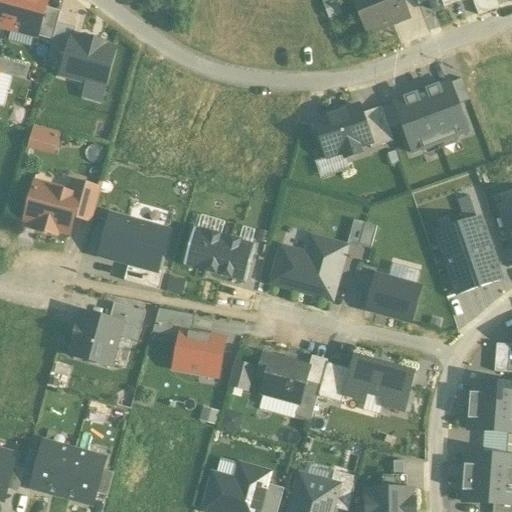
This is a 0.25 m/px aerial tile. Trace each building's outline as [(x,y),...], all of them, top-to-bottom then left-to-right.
[(0,0),(0,26),(7,29),(15,0),(0,0)] [(15,0),(7,29),(36,37),(44,7),(46,0),(15,0)] [(400,0),(353,0),(367,34),(408,17),(400,0)] [(464,0),(428,0),(433,12),(464,0)] [(44,7),(36,37),(52,41),(60,12),(44,7)] [(68,49),(65,63),(61,75),(86,82),(104,86),(114,50),(100,46),(101,43),(86,39),(85,42),(71,38),(68,49)] [(47,58),(65,63),(68,49),(51,45),(47,58)] [(462,79),(450,83),(458,105),(470,101),(462,79)] [(104,86),(86,82),(82,97),(102,103),(106,87),(104,86)] [(393,104),(401,126),(410,153),(468,133),(458,105),(450,83),(438,87),(437,84),(403,96),(404,100),(393,104)] [(393,104),(381,109),(389,130),(401,126),(393,104)] [(370,143),(360,115),(357,106),(314,122),(327,157),(342,152),(344,158),(360,153),(358,147),(368,143),(370,143)] [(381,107),(360,115),(370,143),(368,143),(370,149),(393,141),(389,130),(381,109),(381,107)] [(30,142),(39,145),(43,131),(33,128),(30,142)] [(43,131),(39,145),(55,149),(58,135),(43,131)] [(72,217),(77,218),(85,187),(75,184),(72,195),(54,190),(51,191),(51,193),(34,188),(32,193),(28,196),(25,208),(27,212),(25,219),(25,221),(26,221),(39,224),(38,227),(53,232),(54,229),(67,232),(68,233),(69,231),(72,217)] [(85,187),(77,218),(91,222),(100,190),(85,187)] [(457,201),(465,224),(476,220),(468,197),(457,201)] [(511,203),(500,207),(507,228),(511,225),(511,203)] [(100,255),(157,271),(168,231),(111,216),(100,255)] [(437,234),(444,254),(485,240),(478,219),(476,220),(465,224),(437,234)] [(364,224),(353,221),(347,244),(358,247),(364,224)] [(376,227),(364,224),(358,247),(370,250),(376,227)] [(193,227),(182,266),(244,283),(254,244),(193,227)] [(311,238),(306,255),(281,248),(271,283),(331,300),(345,248),(311,238)] [(492,259),(485,240),(444,254),(451,274),(492,259)] [(499,280),(492,259),(451,274),(456,288),(458,294),(499,280)] [(444,292),(456,288),(451,274),(439,277),(444,292)] [(420,289),(375,277),(366,310),(410,322),(420,289)] [(113,304),(109,321),(119,324),(116,336),(137,342),(145,313),(113,304)] [(152,333),(179,339),(180,333),(191,334),(194,316),(158,310),(152,333)] [(119,324),(109,321),(83,314),(79,328),(75,327),(71,339),(75,340),(71,356),(107,366),(116,336),(119,324)] [(180,333),(179,339),(174,369),(201,374),(217,377),(219,369),(224,341),(191,334),(180,333)] [(510,346),(496,345),(494,373),(508,374),(510,346)] [(262,394),(298,404),(305,381),(308,368),(263,356),(257,377),(266,379),(262,394)] [(342,397),(343,397),(364,403),(367,395),(383,400),(381,407),(404,414),(414,375),(394,369),(395,367),(373,361),(372,363),(352,358),(349,370),(342,397)] [(252,368),(235,363),(228,386),(246,391),(252,368)] [(341,404),(343,397),(342,397),(349,370),(326,363),(317,397),(341,404)] [(302,405),(300,404),(296,414),(311,418),(320,385),(309,382),(302,405)] [(469,394),(468,407),(511,409),(511,385),(472,383),(471,394),(469,394)] [(511,409),(468,407),(467,419),(469,420),(468,431),(507,434),(511,434),(511,409)] [(74,452),(44,443),(41,454),(34,477),(31,489),(62,497),(74,452)] [(29,451),(24,470),(23,474),(34,477),(41,454),(29,451)] [(16,456),(0,452),(0,501),(3,502),(7,490),(13,467),(16,456)] [(104,460),(74,452),(62,497),(92,505),(95,494),(101,471),(104,460)] [(464,465),(462,478),(511,481),(511,458),(506,457),(466,455),(465,465),(464,465)] [(403,462),(393,462),(393,477),(403,476),(403,462)] [(258,511),(266,484),(269,474),(240,465),(235,481),(213,475),(202,511),(206,511),(258,511)] [(24,470),(13,467),(7,490),(18,493),(23,474),(24,470)] [(101,471),(95,494),(107,497),(113,474),(101,471)] [(339,486),(332,508),(345,511),(346,511),(356,478),(334,472),(331,483),(339,486)] [(298,474),(288,511),(331,511),(332,508),(339,486),(331,483),(298,474)] [(511,481),(462,478),(462,492),(464,492),(463,502),(511,506),(511,481)] [(266,484),(258,511),(276,511),(283,489),(266,484)] [(382,491),(366,491),(365,511),(414,511),(414,501),(411,501),(410,490),(406,490),(382,491)]
